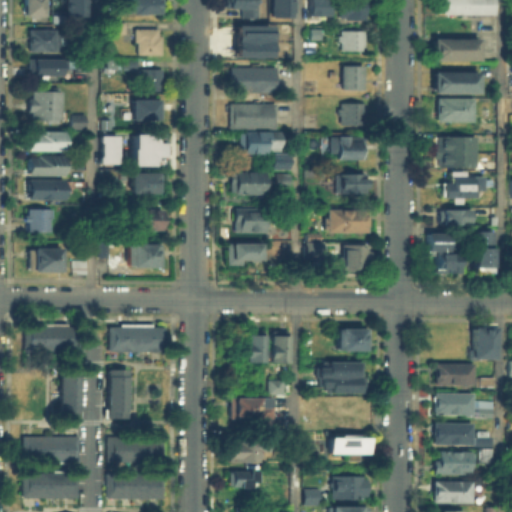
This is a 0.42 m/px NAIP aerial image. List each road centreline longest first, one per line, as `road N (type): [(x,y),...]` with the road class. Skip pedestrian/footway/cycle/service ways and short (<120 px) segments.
road 1 (residential): [(191,511),(194,0)]
road 2 (residential): [(396,511),(399,0)]
road 3 (residential): [(511,300),(0,298)]
